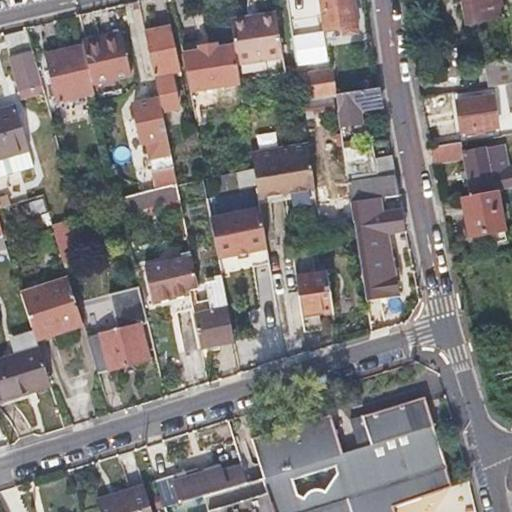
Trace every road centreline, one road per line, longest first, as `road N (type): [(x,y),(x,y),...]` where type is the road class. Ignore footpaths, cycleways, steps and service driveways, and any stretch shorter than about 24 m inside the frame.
road 1 (residential): [(446,334),(0,473)]
road 2 (residential): [(446,334),(388,0)]
road 3 (residential): [(488,457),(446,334)]
